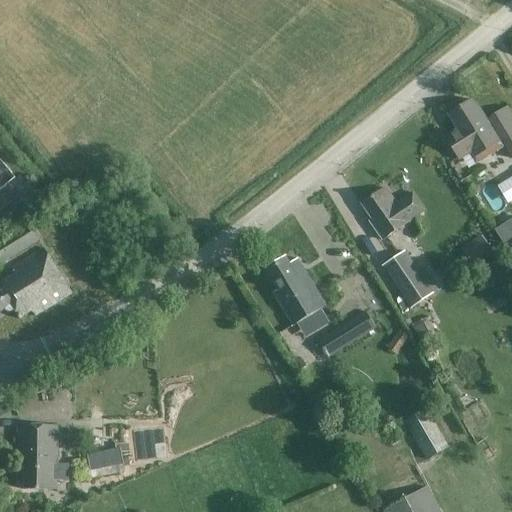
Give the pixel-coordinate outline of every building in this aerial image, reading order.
[(473,152),(479,162),(506,146),(511,142),(511,114),(508,107),(487,120),(480,109),(478,110),(473,100),(449,115),(458,131),(446,138),(460,161),(473,152)] [(397,205),(385,189),(362,205),(375,223),(373,225),(383,239),(382,240),(383,241),(410,222),(409,221),(425,211),(413,193),(397,205)] [(0,241),(0,261),(2,264),(39,241),(29,224),(0,241)] [(495,254),(483,236),(462,249),(475,267),(495,254)] [(72,294),(44,249),(12,269),(15,274),(0,282),(0,319),(14,309),(22,321),(34,313),(37,318),(72,294)] [(420,272),(407,251),(384,267),(412,309),(435,294),(433,291),(438,289),(425,269),(420,272)] [(290,264),(287,258),(265,271),(278,292),(274,294),(294,326),(326,307),(298,259),(290,264)] [(366,311),(318,341),(329,358),(377,328),(366,311)] [(414,328),(421,343),(436,335),(429,321),(414,328)] [(327,327),(318,332),(322,338),(331,333),(327,327)] [(392,342),(402,349),(410,338),(400,331),(392,342)] [(406,421),(427,461),(450,448),(428,409),(406,421)] [(57,459),(58,459),(59,426),(19,426),(18,467),(26,467),(25,490),(56,491),(57,459)] [(79,489),(127,478),(121,451),(103,455),(94,457),(73,462),(79,489)] [(439,511),(426,488),(384,511),(439,511)]
